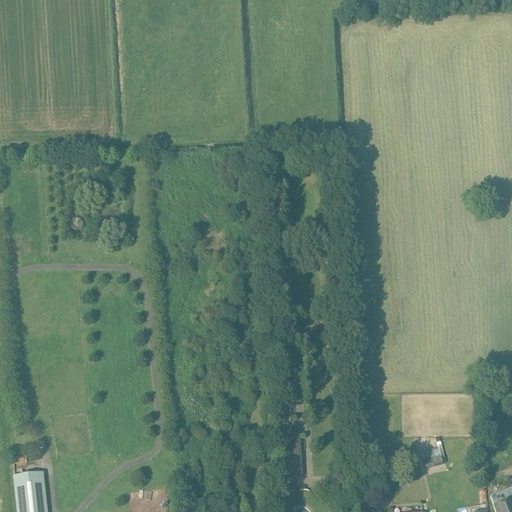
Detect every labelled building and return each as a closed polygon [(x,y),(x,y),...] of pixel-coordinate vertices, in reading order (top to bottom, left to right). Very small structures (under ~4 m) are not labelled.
[(289,353),(277,354),(280,388),(291,387),(289,353)] [(290,418),(276,419),(280,468),(285,468),(285,479),(303,477),(300,436),(292,437),(290,418)] [(439,448),(421,453),(425,470),(443,466),(439,448)] [(15,475),(17,511),(48,511),(45,473),(15,475)] [(495,511),(511,511),(511,498),(493,506),(495,511)]
